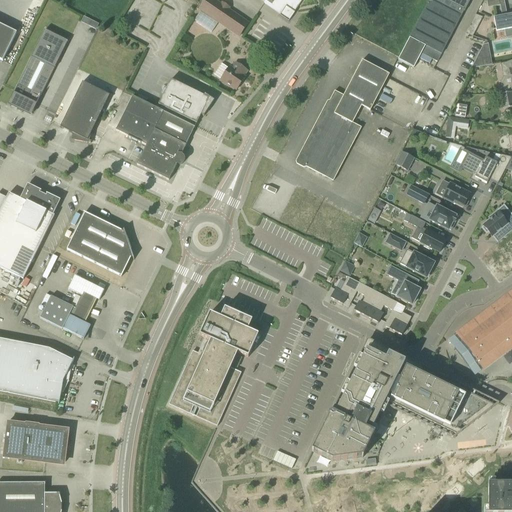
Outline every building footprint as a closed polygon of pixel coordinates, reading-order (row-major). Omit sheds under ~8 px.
[(204,0),(198,10),(199,10),(239,37),(248,24),(227,9),(228,7),(223,5),(222,6),(213,0),(204,0)] [(283,18),(293,16),(295,13),(292,12),(300,0),(260,0),(281,14),(280,16),(283,18)] [(429,0),(405,46),(399,58),(398,60),(407,65),(413,69),(417,62),(421,54),(425,56),(437,63),(464,11),(463,10),(468,0),(429,0)] [(500,6),(498,0),(486,0),(488,9),(500,6)] [(483,18),(476,15),(466,35),(473,37),(483,18)] [(511,15),(507,16),(494,19),(496,32),(504,30),(506,39),(511,37),(511,15)] [(81,23),(88,26),(96,30),(98,25),(84,18),(81,23)] [(0,60),(3,62),(17,33),(0,25),(0,60)] [(8,106),(10,107),(12,104),(32,114),(68,42),(45,30),(8,106)] [(474,46),(479,67),(492,64),(487,43),(474,46)] [(361,107),(370,111),(389,75),(362,61),(343,96),(335,92),(297,163),(333,182),(352,146),(356,137),(361,128),(352,124),(361,107)] [(511,61),(500,64),(503,78),(511,78),(511,85),(511,61)] [(220,81),(229,88),(230,86),(236,91),(245,78),(243,77),(247,71),(236,63),(232,69),(229,67),(228,69),(222,64),(214,75),(221,80),(220,81)] [(202,117),(203,117),(205,115),(204,115),(213,101),(206,97),(207,96),(205,95),(204,96),(205,96),(204,97),(171,80),(158,106),(197,124),(201,115),(203,116),(202,117)] [(82,83),(60,128),(76,136),(75,141),(87,143),(110,96),(82,83)] [(511,92),(499,95),(501,105),(511,102),(511,92)] [(132,97),(115,131),(128,137),(128,138),(132,140),(131,142),(136,144),(137,142),(141,144),(146,146),(163,112),(132,97)] [(465,117),(466,105),(455,104),(454,116),(465,117)] [(181,156),(193,131),(195,128),(163,112),(146,146),(137,165),(169,181),(177,165),(179,165),(182,164),(183,163),(184,160),(183,158),(181,156)] [(469,121),(448,118),(445,138),(454,140),(456,128),(468,129),(469,121)] [(402,153),(396,165),(407,171),(414,159),(402,153)] [(511,158),(500,155),(497,163),(485,157),(483,162),(469,155),(463,167),(474,173),(470,180),(477,183),(478,180),(487,184),(489,181),(497,185),(505,170),(511,158)] [(440,187),(447,191),(443,198),(463,209),(463,208),(465,209),(468,203),(466,202),(467,200),(468,200),(470,196),(469,196),(470,195),(450,184),(450,185),(443,181),(440,187)] [(53,215),(60,201),(27,185),(21,200),(9,194),(0,211),(0,268),(23,280),(54,216),(53,215)] [(411,186),(406,195),(424,205),(429,196),(411,186)] [(428,204),(425,209),(433,214),(429,221),(448,231),(449,230),(451,231),(457,219),(455,218),(456,217),(437,206),(436,208),(428,204)] [(380,211),(373,208),(367,220),(374,224),(380,211)] [(506,236),(511,231),(511,216),(510,214),(503,220),(497,212),(490,218),(491,220),(483,226),(484,227),(483,228),(487,233),(488,232),(492,238),(501,230),(506,236)] [(85,213),(84,214),(67,250),(121,277),(131,259),(132,258),(134,261),(134,260),(123,228),(122,228),(123,231),(121,231),(85,213)] [(411,216),(408,223),(422,231),(426,223),(411,216)] [(426,231),(420,243),(424,245),(423,247),(429,250),(430,248),(439,253),(446,241),(426,231)] [(358,234),(353,244),(361,247),(366,237),(358,234)] [(390,235),(385,243),(401,252),(406,243),(390,235)] [(410,261),(406,268),(426,278),(427,277),(428,278),(432,271),(430,271),(431,269),(432,269),(433,265),(434,264),(414,254),(407,251),(404,256),(410,261)] [(348,275),(351,268),(344,265),(341,272),(348,275)] [(419,281),(390,266),(385,275),(399,282),(396,287),(401,290),(397,298),(412,305),(417,295),(416,295),(419,290),(416,288),(419,281)] [(83,293),(96,300),(97,300),(99,301),(105,289),(104,289),(104,291),(74,276),(68,290),(81,296),(83,293)] [(356,292),(360,284),(347,278),(340,292),(335,290),(331,299),(337,302),(336,303),(342,306),(347,297),(353,300),(357,292),(356,292)] [(365,319),(378,294),(360,284),(356,292),(357,292),(365,297),(362,304),(359,302),(354,311),(361,315),(360,316),(365,319)] [(511,291),(461,330),(461,329),(455,334),(456,334),(448,340),(474,375),(482,369),(483,370),(488,366),(488,365),(511,346),(511,291)] [(378,294),(365,319),(371,322),(371,321),(378,324),(383,315),(380,313),(383,307),(392,311),(393,311),(397,303),(378,294)] [(71,317),(75,309),(51,297),(40,319),(62,330),(62,329),(83,340),(82,341),(83,342),(86,336),(88,336),(90,328),(90,326),(71,317)] [(248,331),(249,328),(252,321),(224,309),(220,318),(209,314),(199,336),(210,341),(203,356),(192,352),(168,405),(217,427),(241,373),(230,368),(233,362),(237,353),(244,356),(248,358),(258,335),(248,331)] [(392,311),(384,327),(390,330),(389,331),(395,334),(395,333),(401,336),(411,318),(402,314),(401,316),(393,312),(393,311),(392,311)] [(66,375),(71,366),(74,361),(73,360),(73,361),(49,349),(0,339),(0,391),(58,403),(58,404),(59,404),(62,388),(63,381),(63,382),(63,381),(66,375)] [(499,404),(422,366),(422,367),(420,370),(365,343),(342,389),(343,389),(344,389),(347,390),(334,417),(330,425),(326,423),(312,452),(332,462),(363,458),(388,407),(448,436),(453,439),(499,404)] [(63,465),(64,453),(67,453),(67,454),(67,452),(67,449),(68,445),(69,443),(68,443),(68,444),(66,443),(67,431),(7,424),(2,458),(63,465)] [(276,451),(272,460),(291,469),(295,459),(276,451)] [(0,511),(61,511),(62,504),(59,494),(45,494),(45,484),(0,483),(0,511)] [(511,511),(511,484),(488,485),(487,511),(511,511)]
